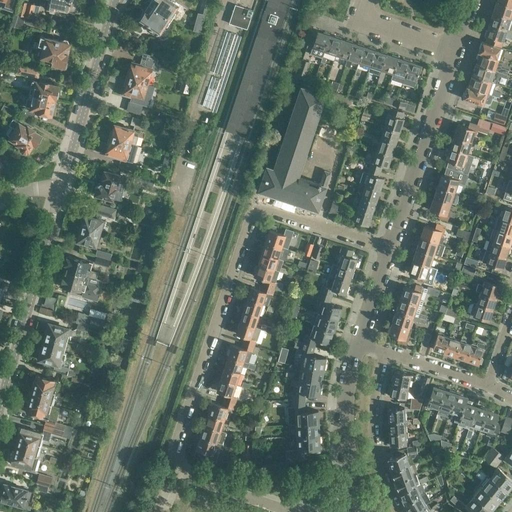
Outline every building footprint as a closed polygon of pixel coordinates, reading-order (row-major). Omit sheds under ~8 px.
[(1,9),(13,12),(16,0),(0,0),(4,0),(1,9)] [(46,0),(45,7),(46,8),(50,9),(50,10),(61,13),(62,9),(75,12),(77,11),(79,0),(46,0)] [(151,0),(148,4),(170,18),(179,4),(175,1),(175,0),(151,0)] [(511,5),(497,0),(493,12),(511,18),(511,15),(511,5)] [(25,16),(32,18),(35,4),(21,1),(17,14),(18,15),(25,16)] [(170,18),(148,4),(144,11),(145,12),(140,19),(145,22),(143,25),(147,27),(146,28),(151,31),(151,30),(154,32),(156,30),(160,33),(170,18)] [(493,12),(489,23),(507,29),(509,23),(511,23),(511,18),(493,12)] [(198,13),(193,30),(200,32),(205,14),(198,13)] [(18,15),(14,27),(21,29),(25,16),(18,15)] [(488,36),(486,42),(501,47),(503,41),(505,37),(510,38),(511,32),(511,31),(507,29),(489,23),(485,35),(488,36)] [(312,46),(310,53),(322,58),(324,51),(329,35),(328,35),(329,34),(323,32),(323,33),(317,31),(312,46)] [(322,58),(320,62),(324,63),(326,58),(334,60),(336,55),(341,39),(340,39),(340,37),(335,36),(334,37),(329,35),(324,51),(322,58)] [(53,64),(65,67),(69,51),(70,42),(46,36),(46,37),(41,36),(40,44),(44,45),(41,57),(54,60),(53,64)] [(341,39),(336,55),(334,60),(337,61),(339,56),(347,58),(352,43),(351,42),(352,41),(346,39),(346,41),(341,39)] [(477,52),(479,53),(497,59),(497,58),(502,60),(506,49),(501,47),(486,42),(482,40),(477,52)] [(352,43),(347,58),(345,64),(349,65),(351,60),(358,62),(364,47),(363,46),(363,45),(358,43),(357,44),(352,43)] [(364,47),(358,62),(357,68),(354,75),(358,76),(360,69),(368,71),(370,66),(375,50),(374,50),(375,49),(369,47),(369,48),(364,47)] [(375,50),(370,66),(368,71),(380,75),(381,70),(387,54),(385,54),(386,52),(380,51),(380,52),(375,50)] [(479,53),(475,64),(495,71),(507,74),(508,70),(497,66),(499,59),(497,59),(479,53)] [(145,54),(144,60),(156,63),(157,57),(145,54)] [(387,54),(381,70),(378,81),(382,82),(385,71),(393,74),(398,58),(397,58),(398,56),(392,55),(392,56),(387,54)] [(398,58),(393,74),(404,77),(409,62),(409,61),(409,60),(403,58),(403,59),(398,58)] [(308,62),(302,60),(296,77),(303,79),(308,62)] [(128,78),(148,83),(153,67),(133,62),(128,78)] [(409,62),(404,77),(413,80),(414,79),(416,80),(419,72),(420,73),(422,67),(421,67),(421,65),(409,62)] [(475,64),(471,76),(491,82),(493,83),(496,71),(495,71),(475,64)] [(17,73),(38,77),(39,71),(19,67),(17,73)] [(466,86),(486,93),(488,94),(499,97),(500,93),(493,90),(495,84),(491,82),(471,76),(467,86),(466,86)] [(188,92),(191,78),(183,77),(180,90),(188,92)] [(125,91),(123,96),(132,98),(133,93),(144,97),(148,83),(128,78),(125,91)] [(31,94),(55,99),(56,99),(59,85),(49,83),(42,81),(35,80),(34,81),(28,79),(26,84),(32,85),(31,94)] [(331,80),(329,86),(336,88),(338,82),(331,80)] [(267,166),(259,190),(318,210),(331,172),(325,170),(320,184),(298,177),(325,94),(302,86),(274,169),(267,166)] [(491,95),(486,93),(466,86),(462,98),(469,100),(468,103),(474,105),(475,102),(482,104),(483,101),(488,103),(491,95)] [(218,110),(222,92),(214,90),(214,92),(207,90),(203,106),(218,110)] [(55,99),(31,94),(30,99),(28,98),(27,105),(31,106),(30,109),(36,110),(36,111),(52,115),(55,99)] [(385,95),(383,102),(391,104),(393,98),(385,95)] [(404,108),(406,102),(393,98),(391,104),(404,108)] [(4,104),(1,110),(12,115),(14,110),(4,104)] [(22,113),(34,119),(35,113),(24,107),(22,113)] [(388,113),(384,127),(398,132),(400,126),(402,127),(403,122),(402,121),(403,119),(401,118),(403,112),(391,108),(390,110),(388,113)] [(508,116),(496,113),(493,121),(505,125),(508,116)] [(131,124),(141,127),(143,120),(133,117),(131,124)] [(16,144),(21,147),(21,149),(23,152),(26,152),(28,151),(29,152),(33,144),(36,146),(42,135),(35,130),(35,129),(28,125),(27,127),(19,122),(19,123),(13,120),(10,124),(12,126),(8,133),(11,135),(9,138),(17,143),(16,144)] [(458,124),(454,136),(471,142),(474,135),(476,135),(478,130),(487,133),(488,130),(487,130),(488,128),(469,122),(467,127),(458,124)] [(115,124),(111,138),(131,144),(136,145),(138,136),(133,135),(135,129),(115,124)] [(498,133),(504,135),(507,127),(500,125),(498,133)] [(384,127),(380,138),(395,143),(396,138),(398,138),(400,133),(398,132),(384,127)] [(471,142),(454,136),(450,148),(468,154),(471,142)] [(111,138),(106,155),(121,159),(119,166),(129,169),(131,162),(127,160),(131,144),(111,138)] [(380,138),(376,150),(392,155),(394,150),(393,149),(395,143),(380,138)] [(468,154),(450,148),(446,160),(456,163),(453,170),(472,176),(473,171),(467,169),(468,167),(464,165),(468,154)] [(371,160),(369,167),(380,171),(382,165),(389,167),(390,161),(389,161),(391,155),(392,155),(376,150),(372,161),(371,160)] [(364,172),(360,183),(365,185),(379,190),(381,184),(383,185),(384,180),(383,179),(383,178),(378,176),(379,175),(380,171),(369,167),(367,173),(364,172)] [(97,185),(94,194),(114,199),(116,200),(119,189),(124,190),(128,177),(120,174),(104,170),(102,178),(101,183),(97,185)] [(442,173),(438,185),(455,191),(459,179),(466,181),(467,179),(470,180),(472,176),(453,170),(451,176),(442,173)] [(360,183),(356,194),(361,196),(376,201),(377,196),(379,196),(380,191),(379,191),(379,190),(365,185),(360,183)] [(434,197),(451,203),(456,204),(457,203),(458,202),(458,200),(458,199),(460,193),(455,192),(455,191),(438,185),(434,197)] [(487,186),(485,193),(497,196),(499,190),(497,189),(487,186)] [(497,196),(485,193),(483,198),(493,202),(493,201),(495,201),(497,196)] [(357,208),(372,213),(373,213),(375,207),(374,207),(376,201),(361,196),(357,208)] [(451,203),(434,197),(430,210),(440,213),(438,217),(448,220),(448,218),(449,216),(454,217),(455,213),(451,211),(451,210),(449,210),(451,203)] [(329,212),(335,214),(339,202),(333,200),(329,212)] [(504,208),(500,218),(511,221),(511,208),(505,206),(505,208),(504,208)] [(354,218),(353,220),(369,225),(371,219),(370,219),(372,213),(357,208),(354,218)] [(105,218),(121,222),(122,217),(107,213),(105,218)] [(81,228),(102,234),(105,221),(84,215),(82,222),(80,222),(80,225),(81,226),(81,228)] [(511,221),(500,218),(497,229),(511,233),(511,221)] [(425,225),(421,236),(438,242),(441,236),(442,236),(445,229),(445,227),(436,224),(435,228),(425,225)] [(102,234),(81,228),(80,229),(78,230),(77,234),(78,235),(77,241),(98,247),(102,234)] [(466,244),(470,232),(458,228),(456,235),(463,237),(462,242),(466,244)] [(267,235),(265,241),(282,247),(286,248),(287,244),(289,239),(291,231),(289,230),(286,229),(285,232),(284,235),(281,234),(277,232),(269,230),(267,235)] [(511,233),(497,229),(493,240),(509,245),(511,235),(511,233)] [(421,236),(417,248),(434,254),(438,242),(421,236)] [(488,238),(485,250),(505,257),(509,245),(493,240),(488,238)] [(265,241),(261,252),(278,258),(282,247),(265,241)] [(309,256),(313,245),(307,243),(303,254),(309,256)] [(322,247),(316,245),(313,257),(318,259),(322,247)] [(341,257),(338,266),(352,271),(356,259),(351,257),(353,251),(339,246),(337,252),(342,254),(341,257)] [(417,248),(413,260),(431,266),(434,254),(417,248)] [(96,256),(110,260),(112,253),(97,249),(96,255),(97,255),(96,256)] [(505,257),(485,250),(481,261),(501,268),(505,257)] [(261,252),(257,264),(275,270),(281,271),(282,267),(284,260),(278,258),(261,252)] [(64,270),(97,279),(98,274),(90,272),(93,263),(68,256),(68,257),(66,257),(64,264),(66,264),(64,270)] [(110,260),(96,256),(95,262),(108,266),(110,260)] [(464,263),(473,267),(476,267),(477,261),(476,261),(476,260),(466,257),(464,263)] [(310,259),(307,268),(315,271),(317,262),(310,259)] [(431,266),(413,260),(409,273),(418,276),(417,280),(424,282),(435,286),(437,281),(426,278),(431,266)] [(281,271),(275,270),(257,264),(253,276),(264,279),(262,285),(275,289),(277,282),(281,271)] [(461,272),(471,275),(473,276),(475,270),(473,269),(473,268),(463,265),(461,272)] [(338,266),(335,277),(349,282),(350,276),(352,277),(354,272),(352,271),(338,266)] [(60,280),(59,284),(60,286),(64,287),(65,286),(72,288),(73,290),(78,291),(79,290),(84,291),(84,293),(83,293),(82,296),(87,298),(88,295),(96,297),(101,280),(97,279),(64,270),(62,278),(60,280)] [(322,285),(319,293),(331,297),(333,290),(345,293),(349,282),(335,277),(329,275),(325,286),(322,285)] [(480,292),(496,298),(500,285),(485,280),(484,283),(483,283),(483,284),(478,283),(476,290),(480,292)] [(251,287),(247,299),(263,304),(269,306),(274,289),(262,285),(260,290),(251,287)] [(404,286),(400,297),(418,303),(422,304),(424,299),(425,298),(426,297),(426,294),(426,292),(427,289),(422,287),(415,285),(414,289),(404,286)] [(480,292),(476,304),(492,309),(496,298),(480,292)] [(316,312),(318,313),(337,320),(337,318),(340,317),(340,314),(340,312),(341,307),(329,303),(331,297),(319,293),(317,299),(320,301),(316,312)] [(400,297),(396,309),(414,315),(424,319),(425,314),(420,312),(421,311),(422,309),(422,307),(422,305),(418,303),(400,297)] [(247,299),(243,310),(259,315),(263,304),(247,299)] [(473,314),(473,313),(474,313),(474,315),(488,320),(492,309),(476,304),(473,303),(470,314),(473,314)] [(295,306),(291,317),(295,319),(299,307),(295,306)] [(457,317),(460,310),(447,306),(445,313),(457,317)] [(396,309),(393,321),(410,327),(413,320),(423,323),(424,319),(414,315),(396,309)] [(243,310),(239,322),(255,327),(259,315),(243,310)] [(316,313),(312,324),(333,331),(335,326),(337,325),(338,322),(337,320),(319,314),(316,313)] [(91,316),(89,325),(89,326),(101,329),(104,319),(91,316)] [(410,327),(393,321),(388,334),(398,337),(397,342),(406,345),(407,342),(408,342),(408,341),(410,335),(408,334),(410,327)] [(76,328),(87,332),(89,326),(89,325),(78,322),(76,328)] [(259,328),(255,327),(239,322),(235,333),(244,336),(242,342),(255,346),(257,340),(256,339),(259,328)] [(46,335),(65,341),(66,334),(72,336),(74,330),(49,323),(46,335)] [(304,335),(302,343),(315,346),(317,339),(329,343),(331,337),(333,337),(334,334),(333,332),(333,331),(315,325),(311,336),(311,337),(304,335)] [(438,331),(438,332),(432,348),(444,352),(450,336),(443,334),(444,333),(440,332),(438,331)] [(425,332),(421,342),(420,345),(426,347),(427,344),(428,345),(431,334),(425,332)] [(43,347),(61,352),(65,341),(46,335),(43,347)] [(450,336),(444,352),(455,356),(461,340),(454,338),(455,337),(450,335),(450,336)] [(461,339),(461,340),(455,356),(467,360),(472,344),(466,342),(466,340),(461,339)] [(295,340),(293,346),(300,348),(299,352),(303,353),(301,366),(323,370),(325,357),(312,355),(312,354),(315,346),(302,343),(295,340)] [(473,342),(472,344),(467,360),(478,363),(478,362),(481,363),(483,358),(480,357),(485,344),(478,341),(477,344),(473,342)] [(232,345),(228,356),(244,362),(248,350),(253,351),(255,346),(242,342),(240,348),(232,345)] [(43,347),(39,359),(57,364),(55,369),(67,373),(68,369),(69,367),(70,362),(65,361),(67,354),(61,352),(43,347)] [(278,361),(285,363),(287,356),(280,354),(278,361)] [(228,356),(224,368),(240,373),(243,365),(254,369),(255,365),(244,362),(228,356)] [(301,366),(298,379),(321,382),(323,370),(301,366)] [(224,368),(220,379),(236,384),(240,373),(224,368)] [(393,381),(393,383),(409,386),(410,379),(413,380),(414,380),(416,375),(396,370),(395,375),(393,375),(392,381),(393,381)] [(36,375),(33,388),(54,394),(56,395),(58,387),(60,382),(58,381),(36,375)] [(74,376),(72,382),(81,385),(83,379),(74,376)] [(424,377),(423,379),(420,389),(426,391),(429,381),(430,379),(424,377)] [(220,379),(217,391),(225,394),(223,399),(235,403),(237,397),(238,398),(242,386),(236,384),(220,379)] [(292,394),(291,401),(304,402),(305,393),(319,395),(321,382),(298,379),(296,391),(296,394),(292,394)] [(409,386),(393,383),(390,394),(405,398),(406,396),(407,396),(409,386)] [(430,399),(428,405),(427,406),(432,408),(432,406),(438,408),(445,388),(439,387),(439,388),(434,386),(430,399)] [(54,394),(33,388),(29,399),(53,406),(53,405),(55,399),(53,398),(54,394)] [(445,388),(438,408),(449,412),(456,392),(450,390),(450,391),(445,390),(445,388)] [(456,392),(449,412),(457,414),(453,424),(457,426),(459,421),(467,397),(462,396),(463,394),(456,392)] [(467,397),(459,421),(470,425),(475,406),(471,405),(472,401),(466,400),(467,397)] [(29,399),(26,411),(47,417),(45,425),(64,431),(69,432),(71,426),(56,422),(60,407),(53,405),(53,406),(29,399)] [(212,402),(208,413),(225,419),(229,407),(234,409),(234,408),(239,410),(240,405),(237,404),(236,403),(235,403),(223,399),(221,405),(212,402)] [(304,402),(291,401),(291,407),(295,407),(295,410),(295,424),(318,423),(317,410),(304,411),(304,402)] [(475,406),(470,425),(481,428),(487,409),(481,407),(480,408),(475,406)] [(388,408),(389,420),(406,419),(405,409),(404,410),(404,407),(388,408)] [(487,409),(481,428),(487,431),(486,433),(491,434),(490,437),(487,436),(484,444),(487,445),(491,446),(492,446),(493,446),(497,435),(500,426),(494,424),(498,414),(493,412),(494,411),(487,409)] [(208,413),(204,425),(221,431),(225,419),(208,413)] [(508,433),(511,420),(511,418),(506,416),(501,431),(508,433)] [(406,419),(389,420),(389,432),(406,431),(406,419)] [(318,423),(295,424),(296,437),(319,436),(318,423)] [(22,427),(18,439),(42,446),(44,439),(47,439),(49,432),(62,436),(64,431),(45,425),(43,430),(42,430),(41,432),(22,427)] [(201,430),(199,435),(201,435),(200,437),(209,439),(216,442),(217,442),(221,443),(222,444),(226,432),(220,430),(204,425),(202,430),(201,430)] [(406,431),(389,432),(390,445),(406,444),(406,441),(407,441),(406,431)] [(297,450),(286,452),(287,461),(307,458),(306,449),(319,448),(319,436),(296,437),(297,449),(297,450)] [(198,443),(196,449),(197,449),(197,450),(197,451),(199,452),(201,453),(202,452),(202,451),(204,452),(205,452),(205,455),(204,458),(209,459),(214,461),(214,458),(215,455),(215,454),(216,453),(217,450),(217,448),(219,448),(220,448),(220,445),(221,443),(217,442),(216,442),(209,439),(200,437),(198,443)] [(42,446),(18,439),(15,451),(38,458),(39,457),(42,459),(44,453),(40,452),(42,446)] [(244,444),(242,456),(250,457),(251,444),(244,444)] [(407,447),(408,455),(417,454),(416,446),(416,445),(413,446),(407,447)] [(492,446),(488,452),(500,461),(505,456),(501,453),(492,446)] [(13,458),(11,463),(24,467),(24,469),(36,472),(40,458),(38,458),(15,451),(13,458)] [(500,461),(488,452),(483,457),(496,467),(500,461)] [(405,453),(388,458),(392,470),(391,470),(409,465),(410,464),(413,463),(412,459),(409,460),(407,455),(406,455),(405,453)] [(453,454),(449,459),(456,465),(460,460),(453,454)] [(410,464),(409,465),(391,470),(395,482),(413,475),(413,474),(417,473),(413,463),(410,464)] [(494,472),(490,477),(507,491),(509,489),(510,489),(511,486),(511,479),(511,478),(511,477),(506,472),(505,473),(497,467),(496,469),(495,468),(493,471),(494,472)] [(39,473),(37,482),(37,483),(49,486),(52,477),(39,473)] [(413,475),(395,482),(398,489),(400,493),(417,485),(420,484),(416,474),(413,474),(413,475)] [(490,477),(482,487),(499,501),(503,496),(504,496),(507,493),(506,492),(507,491),(490,477)] [(0,498),(11,502),(31,508),(33,501),(31,501),(34,491),(22,488),(22,487),(12,484),(12,485),(4,483),(3,489),(2,489),(2,490),(0,490),(0,498)] [(49,486),(37,483),(35,488),(52,493),(54,488),(49,486)] [(417,485),(400,493),(405,503),(422,495),(421,493),(417,485)] [(482,487),(474,496),(491,510),(493,510),(496,507),(495,505),(499,501),(482,487)] [(422,495),(405,503),(409,511),(415,511),(427,504),(425,501),(422,495)] [(454,496),(450,500),(461,509),(465,504),(462,502),(454,496)] [(466,504),(467,504),(466,506),(472,511),(489,511),(491,510),(474,496),(470,501),(469,500),(466,504)] [(241,511),(194,499),(191,509),(203,511),(241,511)] [(427,504),(415,511),(433,511),(440,506),(437,503),(430,509),(427,504)]
